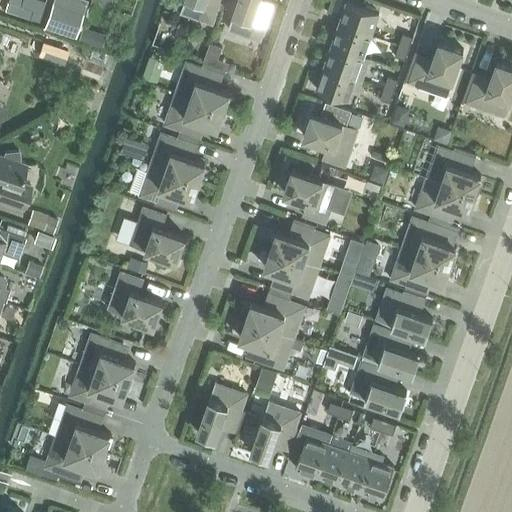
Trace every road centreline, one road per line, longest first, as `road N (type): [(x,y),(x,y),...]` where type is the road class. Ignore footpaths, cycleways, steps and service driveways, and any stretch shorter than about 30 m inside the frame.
road 1 (residential): [(302,0),(149,439)]
road 2 (residential): [(416,511),(511,243)]
road 3 (residential): [(149,439),(351,511)]
